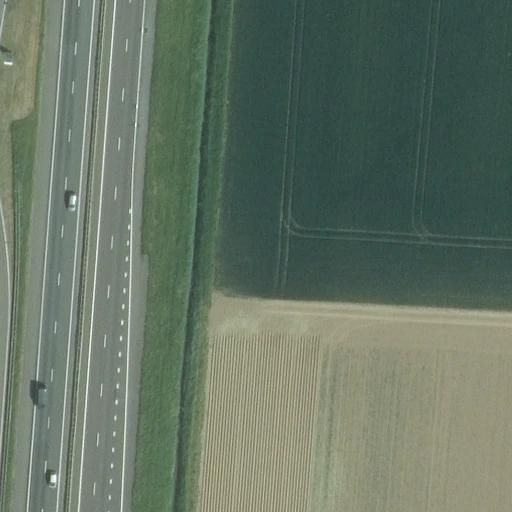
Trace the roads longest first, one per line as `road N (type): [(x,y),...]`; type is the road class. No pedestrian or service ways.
road 1 (motorway): [(79,0),(41,511)]
road 2 (motorway): [(93,511),(129,0)]
